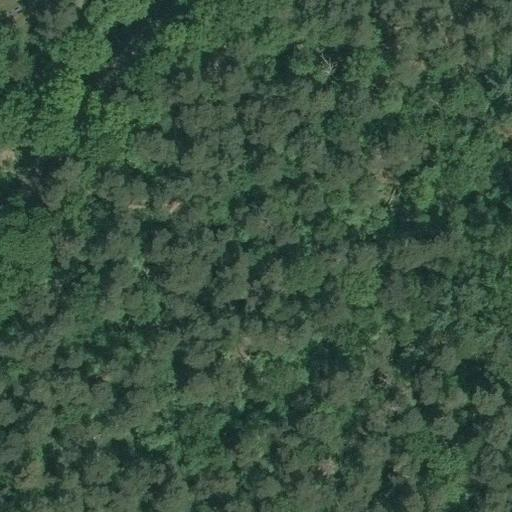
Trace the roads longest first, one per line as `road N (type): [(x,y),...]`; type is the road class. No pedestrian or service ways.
road 1 (unknown): [(0,321),(65,253),(106,178),(235,52),(259,0)]
road 2 (unclassified): [(0,216),(183,0)]
